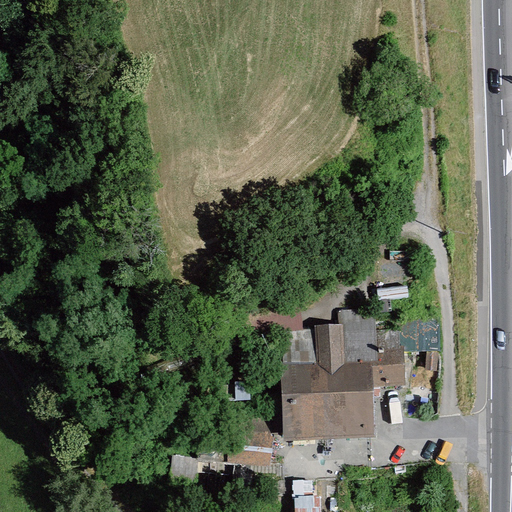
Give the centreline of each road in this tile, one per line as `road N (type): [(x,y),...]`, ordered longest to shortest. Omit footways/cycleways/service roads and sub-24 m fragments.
road 1 (track): [(421,0),(431,152),(422,229)]
road 2 (track): [(456,440),(435,235),(422,229)]
road 3 (track): [(128,511),(47,413),(0,333)]
road 4 (secondary): [(499,0),(511,203)]
road 5 (track): [(312,317),(352,291),(398,236),(422,229)]
road 6 (track): [(511,447),(456,440),(464,511)]
